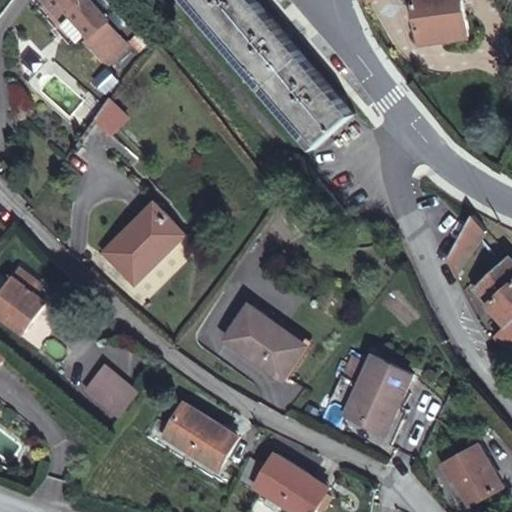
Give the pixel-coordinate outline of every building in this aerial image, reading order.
[(67,6),(61,0),(44,0),(44,2),(52,12),(63,9),(67,6)] [(61,0),(67,6),(69,8),(65,11),(88,37),(84,41),(104,65),(126,48),(105,24),(108,21),(90,0),(61,0)] [(256,0),(185,0),(314,150),(355,115),(256,0)] [(416,0),(422,39),(469,34),(464,0),(416,0)] [(103,92),(119,82),(111,70),(95,80),(103,92)] [(109,102),(96,118),(93,122),(109,139),(127,122),(109,102)] [(187,235),(158,204),(107,256),(136,286),(187,235)] [(449,259),(455,274),(487,231),(475,214),(460,240),(449,259)] [(511,323),(511,257),(482,285),(495,300),(492,303),(509,323),(511,325),(511,323)] [(29,289),(35,281),(22,271),(0,299),(0,318),(23,337),(49,304),(39,296),(29,289)] [(45,290),(35,281),(29,289),(39,296),(45,290)] [(279,337),(283,332),(253,310),(227,344),(285,388),(308,359),(279,337)] [(509,323),(499,333),(511,346),(511,323),(511,325),(509,323)] [(312,353),(283,332),(279,337),(308,359),(312,353)] [(370,370),(354,363),(346,381),(363,388),(350,419),(387,434),(399,405),(403,407),(417,375),(375,358),(370,370)] [(137,393),(105,368),(85,392),(119,418),(137,393)] [(241,439),(187,405),(168,437),(221,471),(241,439)] [(479,511),(480,511),(487,509),(511,496),(511,492),(490,451),(453,471),(461,486),(465,485),(479,511)] [(318,511),(332,491),(277,457),(256,490),(292,511),(318,511)]
